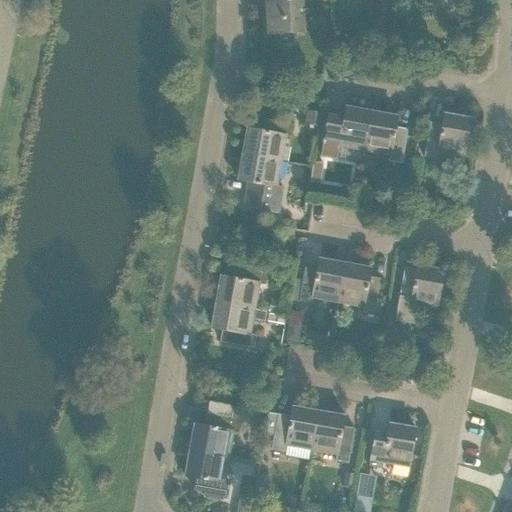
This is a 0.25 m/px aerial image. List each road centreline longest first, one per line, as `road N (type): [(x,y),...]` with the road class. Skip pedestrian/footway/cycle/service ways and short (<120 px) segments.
road 1 (residential): [(146,511),(214,134),(228,0)]
road 2 (residential): [(336,86),(506,98)]
road 3 (residential): [(449,415),(284,384)]
road 4 (residential): [(449,415),(478,255)]
road 5 (residential): [(478,255),(506,98)]
road 6 (residential): [(478,255),(328,233)]
